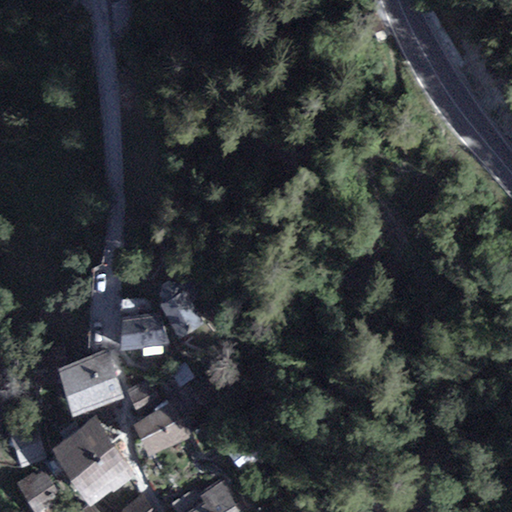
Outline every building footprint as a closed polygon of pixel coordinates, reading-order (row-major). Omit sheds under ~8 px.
[(160,305),(184,338),(207,321),(191,300),(202,293),(190,276),(180,283),(169,281),(160,286),(159,299),(160,305)] [(167,318),(125,321),(127,349),(169,347),(167,318)] [(79,412),(120,400),(106,352),(65,364),(79,412)] [(156,381),(132,392),(140,410),(164,399),(156,381)] [(176,410),(140,423),(151,451),(187,437),(176,410)] [(96,420),(57,447),(93,499),(132,472),(96,420)] [(253,422),(223,444),(245,473),(274,450),(253,422)] [(38,426),(12,433),(21,465),(47,458),(38,426)] [(204,506),(189,511),(224,511),(234,508),(224,486),(200,497),(204,506)] [(155,511),(149,497),(120,510),(120,511),(155,511)] [(97,511),(90,501),(75,511),(97,511)]
